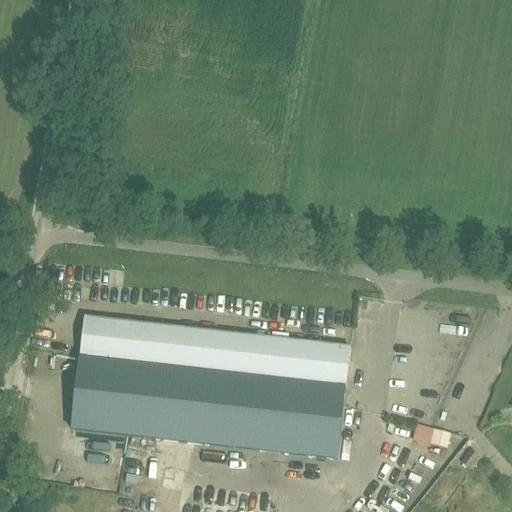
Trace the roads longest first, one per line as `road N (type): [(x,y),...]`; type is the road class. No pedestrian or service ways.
road 1 (unclassified): [(40,237),(511,295)]
road 2 (unclassified): [(0,481),(40,237)]
road 3 (unclassified): [(40,237),(78,0)]
